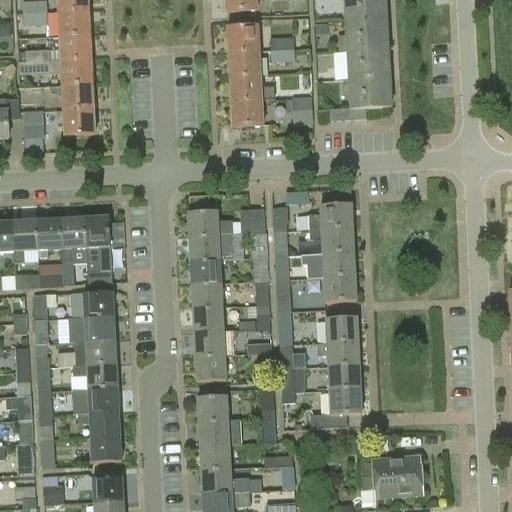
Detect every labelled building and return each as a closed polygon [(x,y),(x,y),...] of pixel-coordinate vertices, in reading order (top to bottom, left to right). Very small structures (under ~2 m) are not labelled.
[(57,0),(58,15),(89,14),(87,0),(57,0)] [(226,0),(227,14),(256,13),(255,0),(226,0)] [(344,0),(349,83),(350,111),(329,112),(330,124),(366,122),(365,111),(391,110),(385,0),(344,0)] [(22,18),(47,17),(46,4),(22,5),(22,18)] [(89,14),(58,15),(60,40),(90,38),(89,14)] [(47,17),(22,18),(23,30),(47,29),(47,17)] [(229,55),(259,54),(257,29),(228,30),(229,55)] [(90,38),(60,40),(60,54),(61,64),(91,63),(90,38)] [(270,53),(294,52),(293,41),(269,42),(270,53)] [(294,52),(270,53),(270,66),(294,65),(294,52)] [(25,55),(25,66),(49,65),(49,54),(25,55)] [(260,80),(259,54),(229,55),(231,81),(260,80)] [(92,87),(91,63),(61,64),(49,65),(25,66),(17,67),(18,79),(61,77),(62,89),(92,87)] [(261,91),(260,80),(231,81),(232,104),(262,103),(262,104),(274,103),(273,90),(261,91)] [(93,112),(92,87),(62,89),(63,113),(93,112)] [(292,115),(312,115),(311,101),(291,102),(292,115)] [(0,142),(8,142),(7,123),(19,123),(19,102),(0,102),(0,142)] [(263,129),(262,104),(262,103),(232,104),(233,131),(263,129)] [(95,138),(93,112),(63,113),(65,140),(95,138)] [(24,129),(44,128),(43,114),(23,115),(24,129)] [(312,115),(292,115),(293,128),(313,128),(312,115)] [(44,128),(24,129),(24,142),(45,141),(44,128)] [(288,206),(310,206),(311,194),(288,193),(288,206)] [(309,234),(352,232),(351,208),(319,209),(320,218),(309,219),(309,234)] [(273,237),(287,236),(286,227),(288,227),(287,210),(272,211),(273,237)] [(232,224),(218,225),(217,215),(187,216),(189,240),(233,238),(232,224)] [(116,226),(109,226),(109,220),(84,222),(86,251),(85,251),(87,289),(113,288),(112,274),(101,275),(99,250),(117,249),(116,226)] [(265,221),(248,221),(249,238),(265,237),(265,221)] [(86,251),(84,222),(60,223),(62,252),(64,290),(74,290),(71,252),(85,251),(86,251)] [(60,223),(36,224),(38,253),(38,262),(48,261),(47,253),(62,252),(60,223)] [(36,224),(12,225),(14,255),(15,267),(23,267),(23,254),(38,253),(36,224)] [(0,255),(14,255),(12,225),(0,225),(0,255)] [(354,256),(352,232),(309,234),(310,244),(321,244),(322,257),(354,256)] [(287,236),(273,237),(274,260),(288,260),(287,236)] [(233,238),(189,240),(190,264),(220,263),(232,262),(231,239),(233,238)] [(266,244),(249,244),(250,262),(266,261),(266,244)] [(322,257),(322,258),(300,259),(301,269),(306,269),(307,282),(323,281),(355,280),(354,256),(322,257)] [(289,284),(288,260),(274,260),(276,284),(289,284)] [(266,261),(250,262),(250,263),(253,263),(253,279),(267,278),(266,261)] [(220,263),(190,264),(191,288),(221,287),(220,263)] [(38,279),(39,291),(64,290),(63,276),(39,278),(38,278),(38,279)] [(38,279),(38,278),(29,279),(30,292),(39,291),(38,279)] [(16,279),(0,280),(0,293),(16,293),(16,279)] [(355,280),(323,281),(324,306),(356,304),(355,280)] [(290,316),(289,284),(276,284),(277,317),(290,316)] [(268,285),(254,285),(254,294),(268,293),(268,285)] [(222,311),(221,287),(191,288),(193,312),(222,311)] [(85,321),(115,320),(113,295),(84,297),(85,321)] [(58,298),(43,298),(33,299),(34,314),(33,314),(34,323),(47,322),(47,313),(58,313),(58,298)] [(254,299),(255,309),(269,309),(268,298),(254,299)] [(255,309),(247,310),(247,321),(255,320),(256,325),(256,333),(270,333),(269,309),(255,309)] [(222,311),(193,312),(194,336),(224,335),(222,311)] [(290,316),(277,317),(279,349),(292,348),(290,316)] [(14,328),(27,327),(26,317),(13,318),(14,328)] [(85,336),(86,345),(116,344),(115,320),(85,321),(69,322),(69,336),(85,336)] [(326,347),(358,345),(357,320),(325,322),(326,347)] [(47,322),(34,323),(35,347),(46,347),(45,334),(48,334),(47,322)] [(27,327),(14,328),(14,338),(27,337),(27,327)] [(224,335),(194,336),(195,361),(225,360),(224,335)] [(74,346),(75,370),(87,370),(87,369),(117,368),(116,344),(86,345),(74,346)] [(326,347),(326,348),(317,348),(317,360),(327,360),(328,370),(359,369),(358,345),(326,347)] [(46,347),(35,347),(37,372),(50,371),(49,361),(47,361),(46,347)] [(248,358),(271,357),(271,347),(247,348),(247,359),(248,358)] [(292,348),(279,349),(280,373),(293,373),(292,348)] [(16,376),(29,376),(28,351),(15,352),(16,376)] [(272,367),(271,357),(248,358),(257,358),(258,368),(272,367)] [(225,360),(195,361),(197,386),(226,384),(225,360)] [(70,380),(70,394),(88,393),(118,392),(117,368),(87,369),(87,370),(75,370),(72,370),(72,380),(70,380)] [(361,393),(359,369),(328,370),(329,395),(361,393)] [(37,372),(37,382),(36,383),(37,396),(51,396),(50,371),(37,372)] [(293,373),(280,373),(281,397),(294,397),(293,373)] [(31,401),(29,376),(16,376),(18,402),(31,401)] [(118,392),(88,393),(89,417),(119,416),(118,392)] [(255,424),(274,423),(273,392),(260,393),(261,422),(254,422),(255,424)] [(329,395),(330,418),(309,419),(310,433),(347,431),(346,419),(362,418),(361,393),(329,395)] [(51,396),(37,396),(38,419),(52,419),(51,396)] [(295,407),(294,397),(281,397),(281,407),(295,407)] [(198,427),(228,425),(227,400),(197,402),(198,427)] [(32,426),(31,401),(18,402),(19,426),(32,426)] [(89,417),(77,418),(78,428),(90,427),(91,441),(120,439),(119,416),(89,417)] [(52,419),(38,419),(39,444),(53,443),(52,419)] [(274,423),(255,424),(256,447),(275,446),(274,423)] [(198,427),(200,451),(229,449),(241,449),(240,425),(228,425),(198,427)] [(33,450),(32,426),(19,426),(20,450),(33,450)] [(120,439),(91,441),(92,466),(122,464),(120,439)] [(55,472),(53,443),(39,444),(40,455),(41,455),(41,472),(55,472)] [(231,473),(229,449),(200,451),(201,474),(231,473)] [(33,450),(20,450),(21,459),(21,479),(34,478),(34,458),(33,450)] [(420,458),(358,465),(363,511),(376,510),(376,502),(424,498),(420,458)] [(264,472),(276,471),(276,460),(263,461),(264,472)] [(296,491),(295,468),(282,468),(283,492),(296,491)] [(231,473),(201,474),(202,498),(249,496),(248,482),(231,482),(231,473)] [(94,506),(124,504),(122,480),(93,481),(94,506)] [(15,502),(35,501),(34,489),(14,490),(15,502)] [(42,490),(43,509),(63,508),(62,489),(42,490)] [(249,496),(202,498),(202,511),(232,511),(233,511),(250,510),(249,496)] [(22,511),(36,511),(36,502),(22,502),(22,511)]
